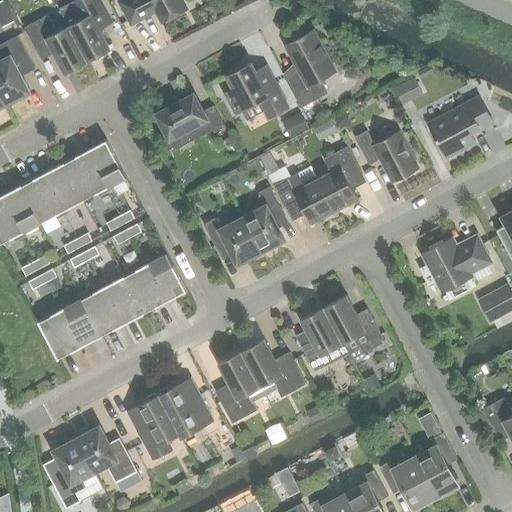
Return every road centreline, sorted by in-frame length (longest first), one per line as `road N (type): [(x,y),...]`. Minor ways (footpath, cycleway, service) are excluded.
road 1 (residential): [(508,511),(365,245)]
road 2 (residential): [(0,438),(220,319)]
road 3 (residential): [(220,319),(104,99)]
road 4 (residential): [(104,99),(253,20)]
road 5 (residential): [(365,245),(511,167)]
road 6 (residential): [(220,319),(365,245)]
